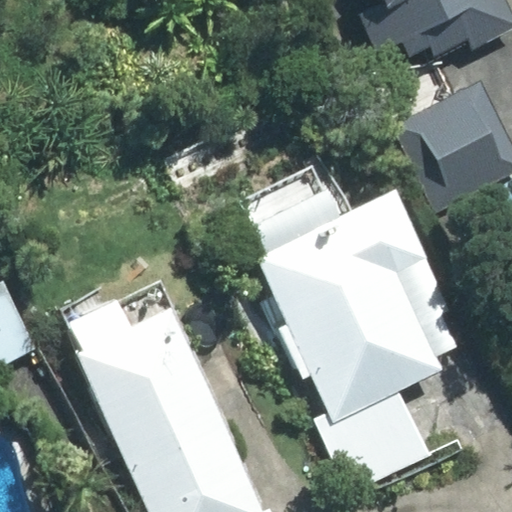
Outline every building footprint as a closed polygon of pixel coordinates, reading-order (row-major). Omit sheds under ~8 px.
[(470,47),(511,26),(511,11),(506,0),(374,0),(375,1),(354,11),(375,53),(396,42),(404,58),(425,48),(430,57),(466,39),(470,47)] [(511,173),(511,141),(479,78),(388,125),(435,213),(511,173)] [(451,307),(391,185),(251,253),(328,412),(313,420),(349,493),(429,454),(397,388),(441,367),(435,354),(454,345),(439,313),(451,307)] [(0,363),(33,348),(0,281),(0,363)] [(262,509),(169,304),(73,347),(148,511),(269,511),(267,507),(262,509)]
